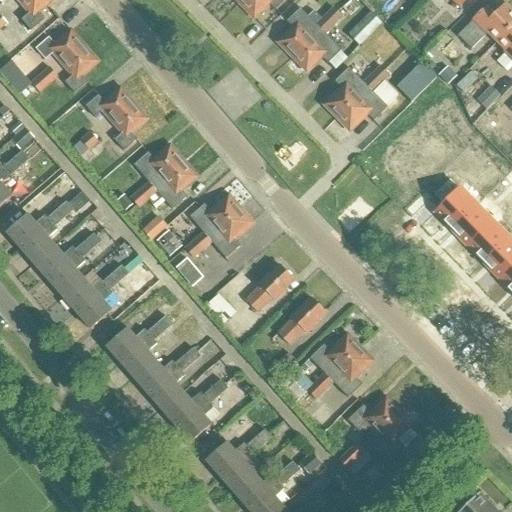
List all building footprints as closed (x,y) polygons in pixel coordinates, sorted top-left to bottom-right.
[(39,16),(56,0),(0,0),(4,4),(8,0),(14,0),(28,17),(22,23),(31,34),(44,23),(39,16)] [(287,0),(286,0),(246,0),(239,7),(254,21),(268,7),(274,13),(287,0)] [(450,0),(459,9),(467,0),(450,0)] [(497,44),(511,28),(511,13),(506,7),(495,18),(486,9),(458,38),(472,51),(487,35),(497,44)] [(334,28),(342,20),(332,10),(324,18),(334,28)] [(292,60),(320,34),(309,23),(299,12),(286,24),(293,31),(278,46),(292,60)] [(359,48),(381,25),(370,14),(348,37),(359,48)] [(334,28),(324,18),(315,27),(326,37),(334,28)] [(511,28),(497,44),(505,52),(503,54),(511,62),(511,28)] [(83,78),(98,64),(71,33),(55,46),(49,40),(36,52),(46,63),(53,57),(73,79),(65,86),(75,96),(88,85),(83,78)] [(329,43),(320,34),(292,60),(307,74),(321,60),(328,66),(340,54),(329,43)] [(14,60),(2,72),(23,93),(35,82),(14,60)] [(420,102),(439,80),(422,66),(404,87),(420,102)] [(381,87),(389,78),(379,68),(371,77),(381,87)] [(448,87),(457,79),(448,69),(439,77),(448,87)] [(41,96),(58,81),(49,70),(32,85),(41,96)] [(329,115),(335,121),(366,90),(359,83),(347,71),(335,84),(341,91),(324,108),(327,111),(329,115)] [(381,87),(371,77),(363,85),(372,95),(381,87)] [(485,111),(499,97),(490,87),(474,103),(477,105),(478,104),(485,111)] [(376,101),(366,90),(335,121),(340,126),(344,127),(350,133),(366,117),(374,124),(387,112),(376,101)] [(130,135),(146,121),(121,91),(104,104),(99,98),(86,109),(96,120),(103,114),(121,135),(113,141),(123,153),(136,141),(130,135)] [(478,121),(486,112),(485,111),(478,104),(477,105),(470,113),(478,121)] [(20,152),(34,140),(25,130),(11,142),(16,147),(20,152)] [(98,143),(90,134),(81,142),(89,151),(98,143)] [(13,151),(16,147),(11,142),(8,146),(13,151)] [(155,189),(183,164),(170,148),(154,162),(148,155),(136,167),(146,178),(149,182),(155,189)] [(21,155),(12,163),(19,171),(29,163),(21,155)] [(10,179),(19,171),(12,163),(3,171),(7,175),(10,179)] [(196,179),(183,164),(155,189),(158,193),(165,201),(173,211),(186,200),(180,193),(196,179)] [(504,166),(498,172),(505,179),(511,173),(504,166)] [(13,182),(10,179),(7,175),(0,180),(0,209),(12,199),(4,190),(13,182)] [(138,209),(158,193),(155,189),(149,182),(130,199),(138,209)] [(459,190),(434,215),(450,232),(476,207),(459,190)] [(77,199),(85,208),(90,203),(82,194),(77,199)] [(337,218),(351,233),(375,209),(361,195),(337,218)] [(125,213),(133,207),(125,197),(117,203),(125,213)] [(192,218),(201,230),(208,238),(241,209),(237,204),(234,202),(229,198),(211,213),(205,206),(192,218)] [(66,206),(57,214),(64,221),(72,214),(66,206)] [(476,207),(450,232),(467,249),(492,224),(476,207)] [(246,215),(241,209),(208,238),(217,249),(225,259),(239,247),(234,241),(253,225),(248,219),(246,215)] [(55,229),(64,221),(57,214),(48,221),(51,225),(55,229)] [(51,225),(48,221),(45,218),(36,226),(27,217),(7,236),(21,252),(51,225)] [(152,243),(168,229),(158,218),(142,233),(152,243)] [(492,224),(467,249),(483,265),(508,240),(492,224)] [(57,233),(55,229),(51,225),(21,252),(35,268),(56,250),(48,241),(57,233)] [(181,243),(170,231),(159,242),(171,254),(181,243)] [(202,253),(211,245),(204,235),(194,243),(202,253)] [(94,237),(84,245),(91,253),(100,245),(94,237)] [(511,243),(508,240),(483,265),(499,282),(511,269),(511,243)] [(193,261),(202,253),(194,243),(185,251),(193,261)] [(82,261),(91,253),(84,245),(75,253),(79,257),(82,261)] [(79,257),(75,253),(73,250),(63,258),(56,250),(35,268),(49,284),(79,257)] [(85,264),(82,261),(79,257),(49,284),(63,299),(83,281),(76,272),(85,264)] [(204,279),(187,259),(176,269),(192,289),(204,279)] [(284,290),(294,281),(281,267),(271,276),(270,275),(260,284),(262,287),(247,301),(259,313),(274,299),(276,301),(286,291),(284,290)] [(121,269),(112,277),(119,285),(128,278),(121,269)] [(511,269),(499,282),(511,295),(511,269)] [(148,274),(132,288),(142,299),(158,285),(148,274)] [(119,285),(112,277),(103,285),(107,289),(110,293),(119,285)] [(214,307),(228,318),(243,298),(247,301),(253,293),(235,279),(214,307)] [(76,315),(107,289),(103,285),(100,282),(91,290),(83,281),(63,299),(76,315)] [(113,296),(110,293),(107,289),(76,315),(91,332),(112,313),(104,305),(113,296)] [(316,324),(326,314),(313,300),(303,310),(301,308),(291,318),(294,320),(279,334),(291,346),(305,332),(308,334),(317,325),(316,324)] [(165,320),(156,328),(163,335),(172,327),(165,320)] [(196,355),(212,341),(198,327),(180,343),(189,353),(192,351),(196,355)] [(154,343),(163,335),(156,328),(147,335),(150,339),(154,343)] [(121,366),(150,339),(147,335),(144,332),(135,340),(127,332),(106,350),(121,366)] [(329,379),(360,348),(355,343),(351,341),(347,337),(330,354),(324,348),(311,361),(321,371),(329,379)] [(157,346),(154,343),(150,339),(121,366),(134,382),(155,363),(147,355),(157,346)] [(356,380),(373,363),(367,358),(365,353),(360,348),(329,379),(339,389),(349,399),(362,386),(356,380)] [(189,353),(183,359),(191,367),(200,360),(196,355),(192,351),(189,353)] [(148,398),(178,371),(174,366),(172,364),(164,355),(155,363),(134,382),(148,398)] [(182,375),(191,367),(183,359),(174,366),(178,371),(182,375)] [(305,376),(300,370),(295,365),(285,373),(289,377),(277,387),(295,407),(307,396),(296,384),(305,376)] [(305,376),(310,371),(305,365),(300,370),(305,376)] [(185,379),(182,375),(178,371),(148,398),(162,413),(183,395),(176,387),(185,379)] [(316,403),(334,386),(324,376),(306,393),(316,403)] [(219,399),(228,391),(221,383),(212,391),(219,399)] [(219,399),(212,391),(202,399),(207,403),(210,407),(219,399)] [(207,403),(202,399),(200,396),(191,404),(183,395),(162,413),(176,429),(207,403)] [(348,422),(367,442),(400,410),(394,405),(391,404),(386,399),(371,415),(364,408),(348,422)] [(213,410),(210,407),(207,403),(176,429),(190,446),(212,427),(204,418),(213,410)] [(405,416),(400,410),(367,442),(388,463),(403,448),(396,441),(412,425),(407,420),(405,416)] [(265,433),(256,441),(263,449),(272,442),(265,433)] [(416,470),(433,453),(418,438),(401,455),(416,470)] [(254,457),(263,449),(256,441),(247,449),(250,453),(254,457)] [(358,445),(340,463),(348,471),(366,453),(358,445)] [(250,453),(247,449),(244,446),(235,454),(227,446),(206,464),(221,480),(250,453)] [(257,460),(254,457),(250,453),(221,480),(234,496),(256,478),(248,469),(257,460)] [(308,476),(321,465),(311,455),(299,466),(308,476)] [(293,465),(284,473),(291,481),(300,473),(293,465)] [(291,481),(284,473),(275,481),(278,485),(281,489),(291,481)] [(382,507),(396,494),(388,485),(389,485),(381,477),(366,491),(382,507)] [(248,511),(278,485),(275,481),(272,479),(263,487),(256,478),(234,496),(248,511)] [(284,493),(281,489),(278,485),(248,511),(280,511),(283,509),(275,501),(284,493)] [(361,511),(343,491),(331,501),(340,511),(361,511)] [(321,497),(312,505),(317,511),(319,511),(328,505),(321,497)] [(492,511),(479,498),(464,511),(492,511)]
